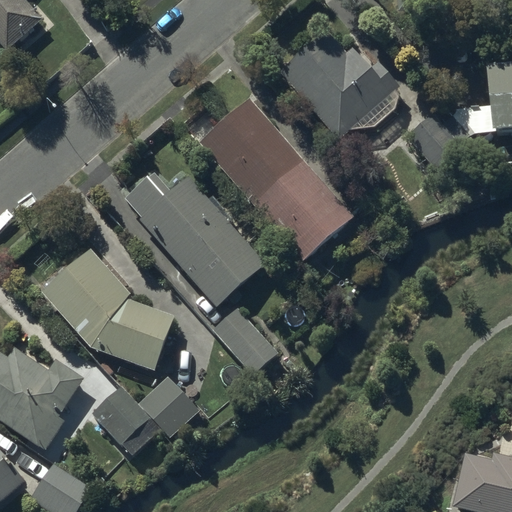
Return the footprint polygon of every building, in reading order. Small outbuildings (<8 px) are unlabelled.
[(0,0),(0,26),(10,36),(47,2),(44,0),(0,0)] [(330,37),(282,77),(339,145),(400,91),(380,68),(373,73),(355,52),(348,58),(330,37)] [(511,56),(483,58),(487,128),(511,126),(511,56)] [(252,104),(202,147),(255,208),(305,166),(252,104)] [(434,118),(407,141),(436,174),(463,152),(434,118)] [(355,224),(305,166),(255,208),(305,267),(355,224)] [(152,183),(128,205),(220,309),(265,270),(186,181),(166,199),(152,183)] [(93,254),(44,298),(93,352),(156,377),(174,321),(129,305),(132,299),(93,254)] [(239,314),(215,334),(255,381),(279,360),(239,314)] [(0,342),(0,408),(42,432),(81,365),(53,349),(48,357),(15,339),(10,348),(0,342)] [(169,380),(140,407),(172,443),(201,415),(169,380)] [(0,487),(23,468),(0,440),(0,487)] [(466,453),(453,505),(480,511),(511,511),(511,451),(489,446),(486,458),(466,453)] [(82,511),(95,492),(55,467),(32,504),(44,511),(82,511)]
